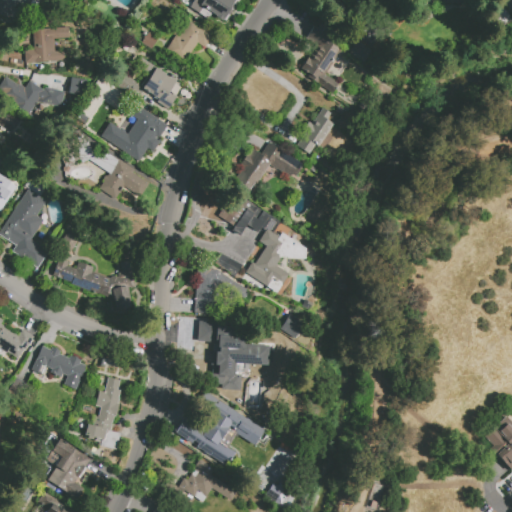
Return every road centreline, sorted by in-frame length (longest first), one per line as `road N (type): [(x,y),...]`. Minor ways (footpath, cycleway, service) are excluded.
road 1 (residential): [(273,0),(211,96),(189,150),(160,279),(151,407),(118,511)]
road 2 (residential): [(155,350),(61,316),(0,275)]
